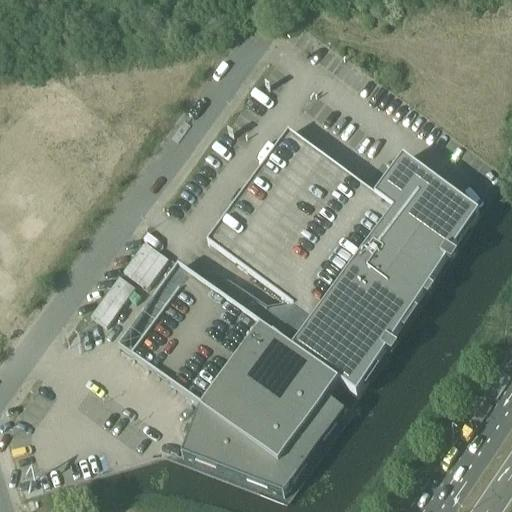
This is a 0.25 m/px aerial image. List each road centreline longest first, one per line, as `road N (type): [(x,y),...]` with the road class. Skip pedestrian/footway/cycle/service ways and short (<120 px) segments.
road 1 (unclassified): [(0,396),(254,40)]
road 2 (primary): [(511,392),(432,511)]
